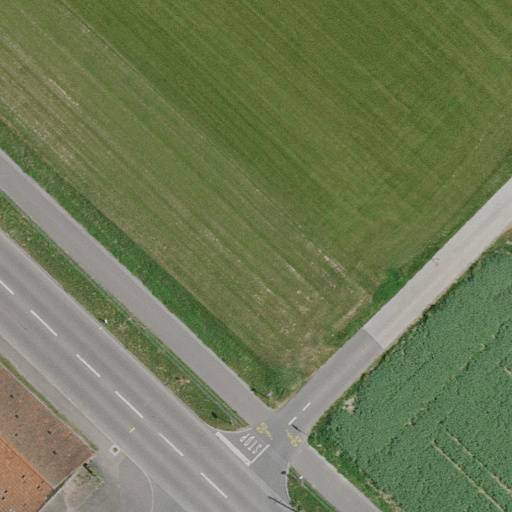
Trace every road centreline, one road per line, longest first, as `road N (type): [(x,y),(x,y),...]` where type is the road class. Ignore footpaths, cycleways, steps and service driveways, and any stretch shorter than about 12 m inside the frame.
road 1 (track): [(198,511),(511,198)]
road 2 (secondary): [(244,511),(0,277)]
